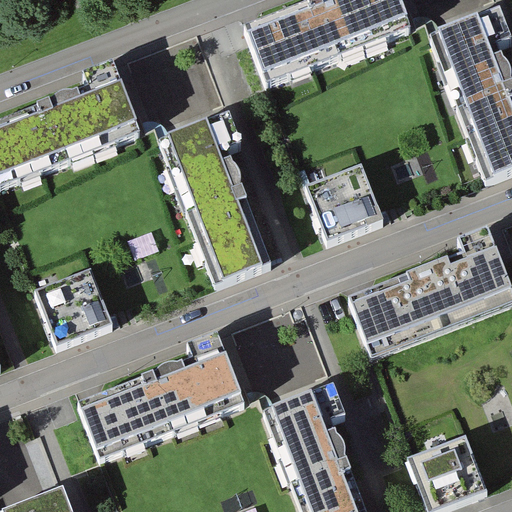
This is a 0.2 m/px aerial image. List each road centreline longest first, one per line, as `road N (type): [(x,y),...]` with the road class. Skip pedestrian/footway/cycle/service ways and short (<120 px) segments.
road 1 (residential): [(511,203),(0,401)]
road 2 (residential): [(233,0),(0,90)]
